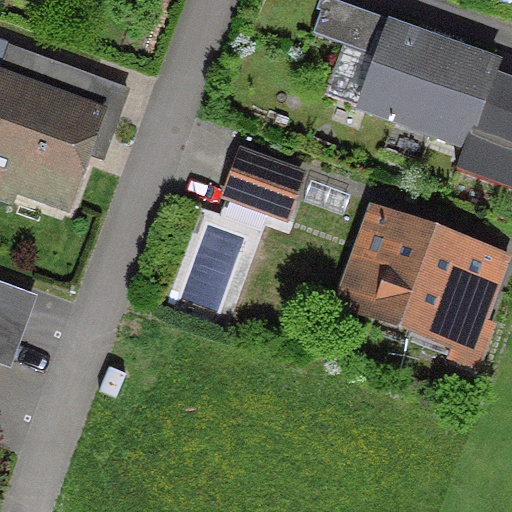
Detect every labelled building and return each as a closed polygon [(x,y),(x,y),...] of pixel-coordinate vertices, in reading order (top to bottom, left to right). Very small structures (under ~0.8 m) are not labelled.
[(372,35),(374,29),(317,9),(308,36),(364,56),(372,35)] [(487,76),(381,38),(355,109),(461,148),(487,76)] [(0,173),(11,178),(18,192),(61,208),(95,117),(77,110),(88,81),(5,51),(0,63),(0,173)] [(506,186),(511,169),(511,166),(463,148),(456,167),(506,186)] [(295,178),(236,156),(221,197),(280,219),(295,178)] [(462,320),(485,258),(372,217),(352,273),(359,277),(366,291),(358,314),(448,347),(444,359),(470,369),(485,328),(462,320)] [(0,339),(15,299),(0,293),(0,339)]
